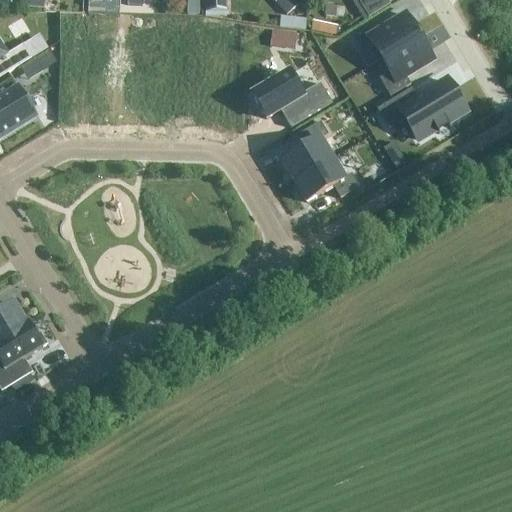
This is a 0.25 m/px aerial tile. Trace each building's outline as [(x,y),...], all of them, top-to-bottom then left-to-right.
[(120,17),(120,0),(107,0),(107,16),(120,17)] [(204,0),(204,15),(226,14),(225,0),(204,0)] [(297,0),(296,1),(307,10),(316,0),(297,0)] [(345,0),(338,25),(356,30),(359,19),(354,17),(358,1),(353,0),(345,0)] [(58,14),(58,2),(46,1),(45,13),(58,14)] [(373,49),(381,63),(420,39),(419,37),(418,38),(405,18),(357,47),(363,56),(373,49)] [(420,39),(381,63),(389,76),(379,82),(390,100),(410,88),(405,79),(432,62),(420,42),(421,41),(420,39)] [(0,47),(0,63),(7,76),(31,61),(46,52),(40,42),(24,51),(23,48),(7,58),(0,47)] [(289,76),(252,98),(266,122),(280,113),(290,131),(331,106),(320,87),(302,97),(289,76)] [(0,138),(34,118),(18,93),(17,93),(10,83),(12,82),(11,81),(0,87),(0,138)] [(447,126),(464,115),(446,84),(417,102),(411,92),(377,112),(389,132),(406,122),(418,143),(435,133),(437,136),(439,136),(436,132),(445,126),(448,130),(449,129),(447,126)] [(282,164),(294,185),(331,162),(319,143),(328,138),(320,125),(301,136),(308,148),(282,164)] [(343,182),(331,162),(294,185),(307,205),(333,190),(340,202),(359,190),(351,177),(343,182)] [(0,343),(26,328),(13,306),(0,313),(0,343)] [(26,328),(0,343),(0,392),(1,394),(32,375),(24,362),(47,347),(40,336),(36,338),(29,326),(26,328)]
